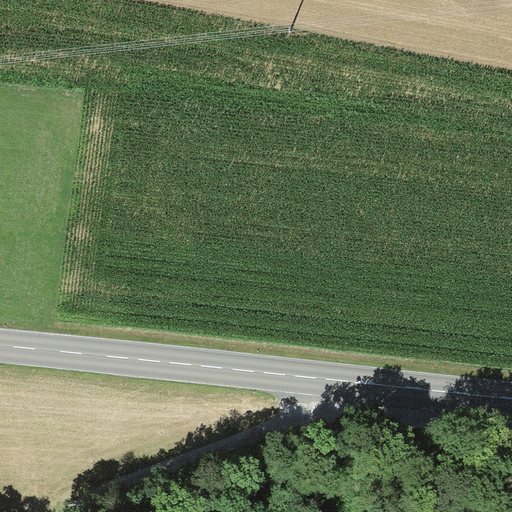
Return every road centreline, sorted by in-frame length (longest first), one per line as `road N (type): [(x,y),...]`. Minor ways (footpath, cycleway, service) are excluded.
road 1 (primary): [(0,346),(511,399)]
road 2 (track): [(381,385),(256,439),(149,471),(89,496),(75,511)]
